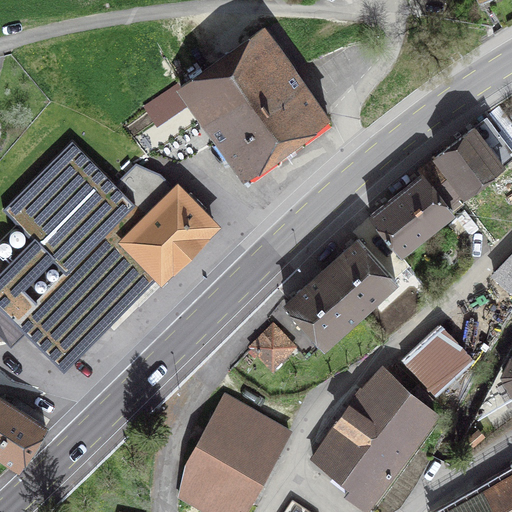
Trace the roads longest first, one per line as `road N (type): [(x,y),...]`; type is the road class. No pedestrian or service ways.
road 1 (primary): [(4,511),(312,214),(421,116),(511,55)]
road 2 (residential): [(266,511),(309,420),(511,238)]
road 3 (residential): [(413,511),(511,437)]
